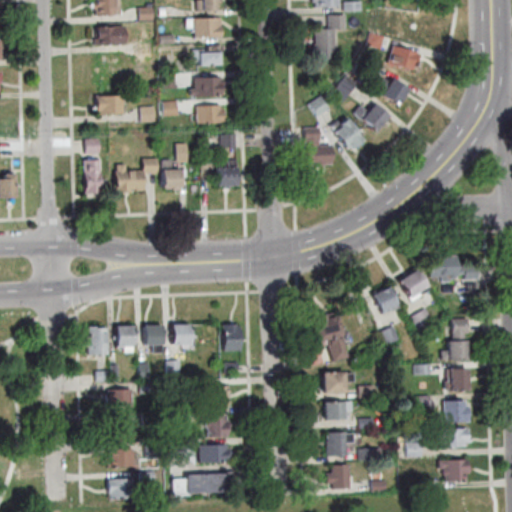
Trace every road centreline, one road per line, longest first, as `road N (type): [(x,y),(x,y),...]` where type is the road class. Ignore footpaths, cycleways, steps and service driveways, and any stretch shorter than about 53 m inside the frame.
road 1 (residential): [(58,500),(45,0)]
road 2 (residential): [(280,494),(266,0)]
road 3 (secondary): [(0,295),(223,270),(272,256)]
road 4 (secondary): [(272,256),(0,245)]
road 5 (secondary): [(492,0),(489,104),(418,192)]
road 6 (secondary): [(418,192),(347,237),(272,256)]
road 7 (residential): [(511,230),(507,155),(489,104)]
